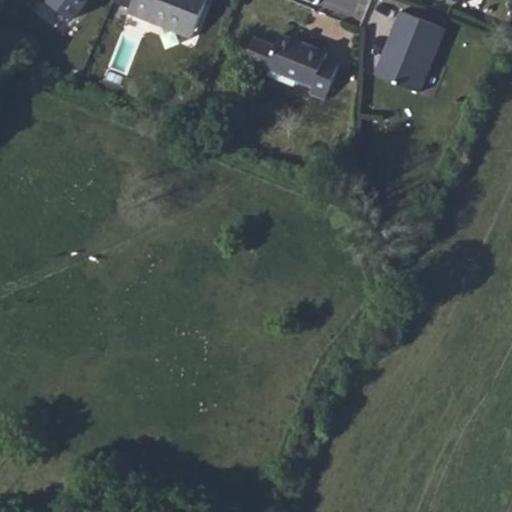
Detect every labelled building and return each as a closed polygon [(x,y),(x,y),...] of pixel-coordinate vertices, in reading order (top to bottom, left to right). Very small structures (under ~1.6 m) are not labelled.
[(46,0),(73,19),(86,0),(46,0)] [(134,0),(132,8),(180,27),(178,31),(194,38),(208,0),(134,0)] [(180,27),(132,8),(130,13),(178,31),(180,27)] [(381,76),(421,92),(447,28),(402,10),(396,25),(401,27),(381,76)] [(376,74),(381,76),(401,27),(396,25),(376,74)] [(256,37),(247,60),(314,87),(311,94),(326,99),(340,64),(326,59),(329,52),(282,34),(278,46),(256,37)] [(308,163),(322,168),(327,153),(312,148),(308,163)]
